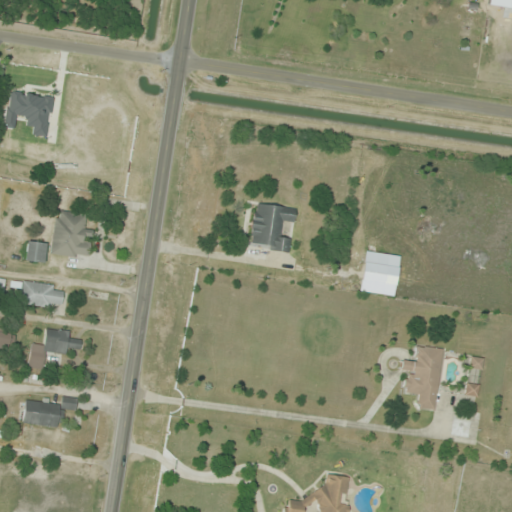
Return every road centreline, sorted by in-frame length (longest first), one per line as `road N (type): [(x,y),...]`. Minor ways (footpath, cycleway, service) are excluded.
road 1 (secondary): [(110,511),(176,60)]
road 2 (residential): [(511,113),(176,60)]
road 3 (residential): [(0,34),(176,60)]
